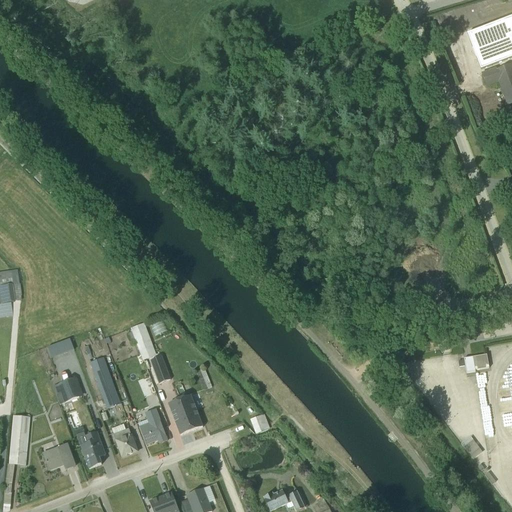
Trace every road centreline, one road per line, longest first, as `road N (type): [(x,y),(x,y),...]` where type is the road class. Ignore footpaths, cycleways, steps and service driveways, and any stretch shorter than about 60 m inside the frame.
road 1 (unclassified): [(408,14),(511,273)]
road 2 (residential): [(38,511),(211,444),(226,447)]
